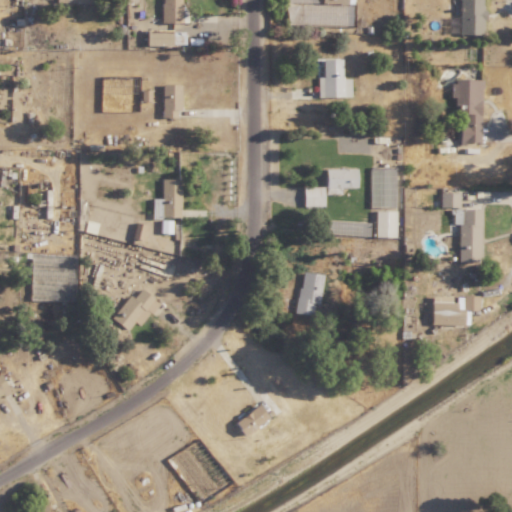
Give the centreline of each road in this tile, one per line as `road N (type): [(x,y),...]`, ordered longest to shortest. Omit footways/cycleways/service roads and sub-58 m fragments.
road 1 (residential): [(0,481),(179,368),(212,338),(246,291),(260,215)]
road 2 (residential): [(254,0),(260,215)]
